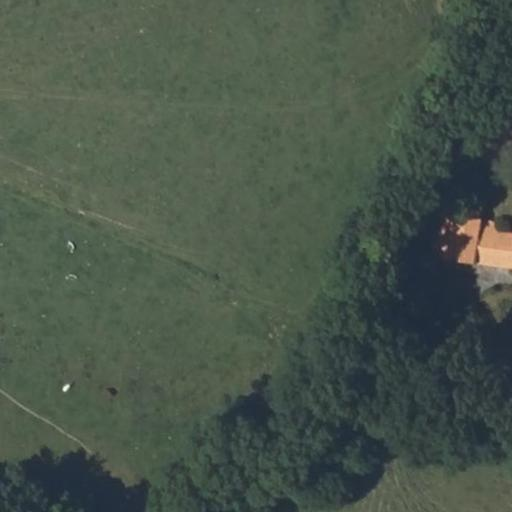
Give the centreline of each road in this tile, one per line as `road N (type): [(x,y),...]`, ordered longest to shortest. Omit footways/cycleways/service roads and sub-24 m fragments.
road 1 (track): [(511,21),(328,453),(256,487),(233,511)]
road 2 (track): [(363,379),(511,422)]
